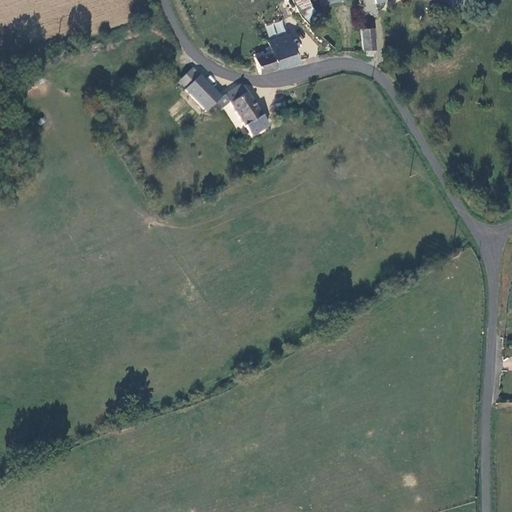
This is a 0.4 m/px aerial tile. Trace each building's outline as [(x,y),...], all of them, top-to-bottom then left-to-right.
[(308,4),(306,0),(293,0),(299,9),(308,4)] [(371,30),(359,31),(359,51),(366,51),(366,57),(372,57),(371,30)] [(295,64),(286,36),(265,43),(268,54),(252,59),(258,76),(295,64)] [(212,106),(220,98),(198,77),(190,70),(176,85),(206,113),(212,106)] [(242,86),(238,86),(225,94),(229,101),(250,136),(266,126),(267,125),(242,86)] [(217,111),(229,101),(225,94),(220,98),(212,106),(217,111)]
